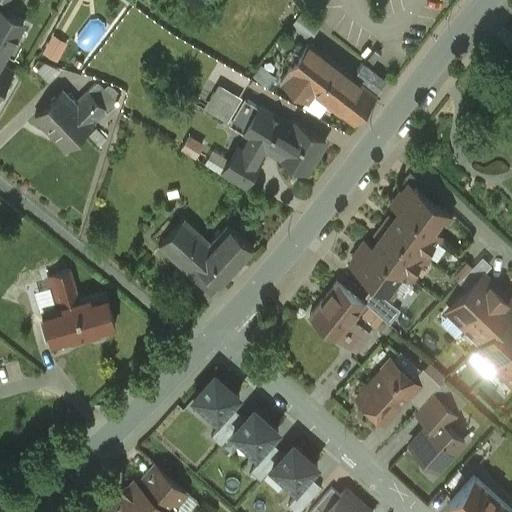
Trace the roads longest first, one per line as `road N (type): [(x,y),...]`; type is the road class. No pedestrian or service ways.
road 1 (tertiary): [(214,332),(488,0)]
road 2 (residential): [(214,332),(410,511)]
road 3 (tertiary): [(18,511),(214,332)]
